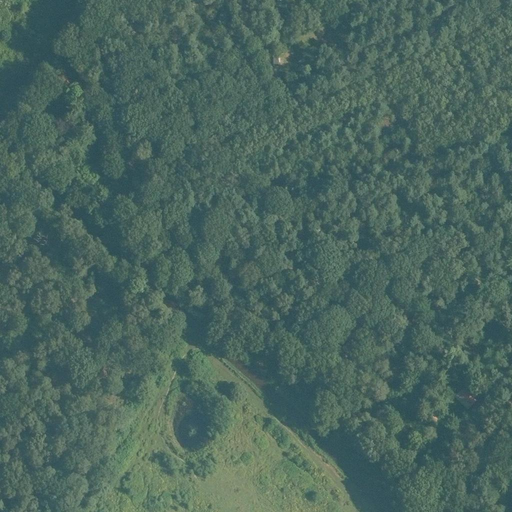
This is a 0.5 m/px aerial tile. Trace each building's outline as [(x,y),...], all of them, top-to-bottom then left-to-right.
[(277,1),(277,9),(287,10),(287,2),(277,1)] [(57,79),(58,80),(65,87),(72,92),(73,91),(75,89),(78,91),(76,93),(80,98),(85,92),(80,88),(79,90),(61,74),(60,75),(59,74),(58,75),(59,76),(57,79)] [(114,119),(110,124),(119,129),(122,124),(114,119)] [(11,131),(16,136),(20,133),(16,127),(11,131)] [(160,152),(157,162),(162,164),(166,154),(160,152)] [(115,163),(116,163),(120,165),(121,164),(123,165),(120,171),(119,172),(125,175),(129,168),(133,171),(137,165),(132,162),(135,158),(132,157),(133,156),(129,154),(129,155),(126,154),(124,158),(119,155),(115,163)] [(356,331),(348,326),(341,337),(348,342),(356,331)] [(346,345),(338,356),(343,359),(350,348),(346,345)] [(471,406),(475,401),(474,400),(477,397),(472,393),(469,396),(468,395),(470,393),(469,393),(467,394),(463,390),(459,394),(471,406)] [(472,412),(477,417),(484,410),(479,406),(472,412)] [(504,487),(511,484),(511,477),(502,482),(504,487)]
